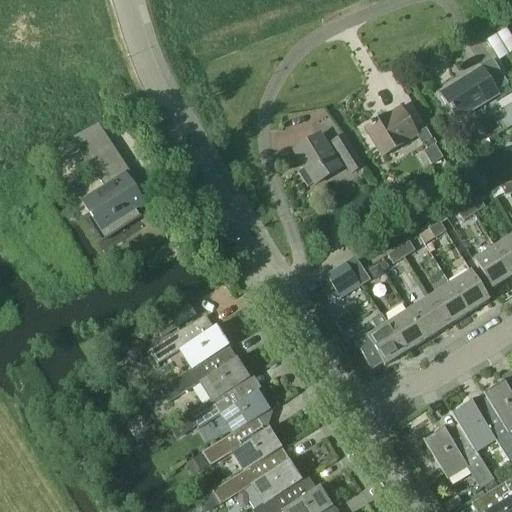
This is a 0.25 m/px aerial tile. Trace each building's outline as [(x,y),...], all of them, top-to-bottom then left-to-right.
[(495,94),(506,87),(490,61),(477,69),(479,71),(439,95),(455,122),(497,97),(495,94)] [(380,159),(415,137),(398,109),(363,130),(380,159)] [(292,152),(303,170),(297,173),(306,188),(312,184),(313,186),(340,169),(319,135),(292,152)] [(363,169),(342,136),(329,144),(350,177),(363,169)] [(70,141),(43,156),(46,162),(74,147),(70,141)] [(434,148),(424,154),(431,166),(442,160),(434,148)] [(103,188),(81,203),(91,219),(84,224),(99,248),(139,221),(133,211),(143,205),(124,175),(128,173),(113,149),(88,165),(103,188)] [(504,197),(511,194),(511,183),(500,186),(504,197)] [(479,201),(468,208),(474,217),(485,211),(479,201)] [(468,208),(457,215),(463,224),(474,217),(468,208)] [(445,234),(439,224),(428,230),(434,240),(445,234)] [(511,238),(493,250),(511,278),(511,277),(511,238)] [(410,246),(399,253),(404,262),(415,255),(410,246)] [(490,291),(511,278),(493,250),(472,263),(490,291)] [(399,253),(388,259),(394,268),(404,262),(399,253)] [(354,259),(345,264),(360,287),(368,282),(354,259)] [(384,262),(378,266),(383,273),(389,269),(384,262)] [(345,264),(324,277),(339,300),(360,287),(345,264)] [(470,274),(448,287),(466,315),(487,302),(470,274)] [(448,287),(428,300),(445,328),(466,315),(448,287)] [(428,300),(407,312),(424,341),(445,328),(428,300)] [(407,312),(386,325),(404,353),(424,341),(407,312)] [(194,369),(224,350),(231,346),(219,326),(212,330),(204,318),(149,352),(157,365),(182,350),(194,369)] [(404,353),(386,325),(366,338),(363,333),(351,341),(360,356),(372,349),(383,367),(404,353)] [(239,385),(248,380),(252,378),(239,358),(232,362),(224,350),(194,369),(159,391),(163,398),(164,401),(167,405),(203,382),(214,401),(239,385)] [(118,361),(123,368),(131,363),(126,356),(118,361)] [(222,415),(234,433),(261,417),(269,412),(272,410),(259,390),(247,398),(239,385),(214,401),(189,417),(197,429),(222,415)] [(511,401),(504,389),(485,401),(494,417),(496,416),(504,431),(511,426),(511,401)] [(153,407),(164,401),(163,398),(159,391),(147,398),(153,407)] [(496,416),(494,417),(482,424),(473,408),(451,421),(465,444),(466,444),(472,451),(491,440),(506,465),(511,461),(511,443),(504,431),(496,416)] [(234,433),(201,454),(201,455),(210,468),(235,452),(246,471),(276,452),(281,450),(284,448),(272,428),(269,430),(261,417),(234,433)] [(466,444),(465,444),(454,451),(444,435),(423,448),(442,479),(462,466),(478,492),(484,489),(492,484),(472,451),(466,444)] [(266,503),(287,490),(304,480),(292,460),(284,465),(276,452),(246,471),(211,493),(219,505),(220,507),(255,485),(266,503)] [(193,478),(210,468),(201,455),(186,465),(185,465),(193,478)] [(511,511),(511,480),(496,490),(495,491),(487,495),(476,502),(481,511),(511,511)] [(492,484),(484,489),(487,495),(495,491),(496,490),(492,484)] [(287,490),(266,503),(251,511),(282,511),(285,510),(286,511),(324,511),(334,506),(322,487),(296,504),(287,490)] [(203,511),(208,511),(219,505),(211,493),(198,502),(197,502),(203,511)]
